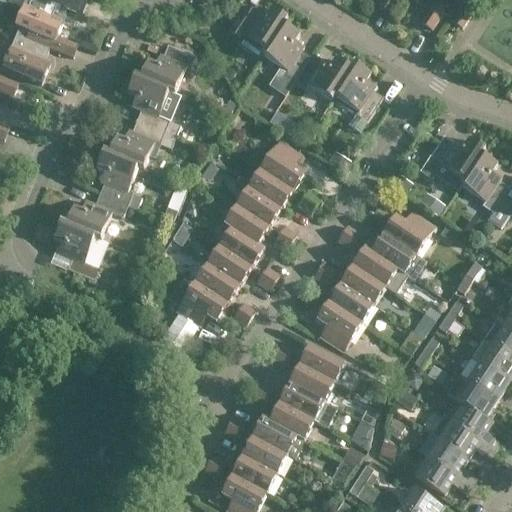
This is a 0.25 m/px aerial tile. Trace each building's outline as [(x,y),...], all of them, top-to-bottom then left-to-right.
[(87,3),(79,0),(27,0),(16,29),(29,35),(29,33),(55,44),(57,38),(63,24),(61,23),(66,10),(82,16),(87,3)] [(383,0),(379,8),(391,16),(400,0),(383,0)] [(408,0),(416,5),(418,3),(430,11),(420,25),(432,33),(443,15),(450,20),(462,2),(458,0),(408,0)] [(452,24),(462,31),(475,11),(465,4),(452,24)] [(267,53),(284,27),(288,22),(272,11),(267,18),(258,12),(257,15),(246,8),(229,34),(241,41),(238,45),(261,61),(263,57),(267,52),(267,53)] [(267,52),(263,57),(280,69),(269,86),(286,98),(312,59),(302,53),(304,50),(295,44),(300,37),(284,27),(267,53),(267,52)] [(11,51),(3,71),(42,87),(50,66),(44,64),(49,51),(73,60),(78,47),(57,38),(55,44),(29,33),(29,35),(19,31),(11,51)] [(149,64),(141,81),(141,82),(169,94),(175,96),(186,69),(191,71),(196,59),(168,47),(163,59),(160,57),(156,67),(149,64)] [(296,104),(309,86),(332,102),(336,97),(352,72),(351,72),(336,61),(331,69),(323,63),(321,65),(312,59),(286,98),(296,104)] [(352,72),(336,97),(359,112),(356,117),(367,125),(384,99),(373,93),(375,90),(366,84),(371,77),(355,66),(351,72),(352,72)] [(18,86),(0,78),(0,93),(13,99),(18,86)] [(136,78),(128,96),(136,100),(132,109),(141,113),(136,124),(175,140),(180,128),(171,124),(181,99),(175,96),(169,94),(141,82),(141,81),(136,78)] [(219,118),(214,129),(223,133),(228,122),(219,118)] [(110,156),(110,158),(138,169),(144,171),(152,152),(157,154),(160,147),(170,151),(175,140),(136,124),(132,134),(129,133),(125,143),(117,139),(110,156)] [(0,141),(4,143),(9,130),(0,126),(0,141)] [(464,183),(461,188),(462,189),(483,158),(482,158),(486,153),(469,142),(465,149),(456,143),(454,146),(444,139),(421,173),(432,181),(441,167),(464,183)] [(303,159),(280,144),(261,173),(293,194),(306,176),(296,169),(303,159)] [(142,201),(127,195),(138,169),(110,158),(110,156),(105,154),(97,172),(105,175),(101,185),(104,186),(99,197),(127,209),(137,213),(142,201)] [(482,208),(492,215),(494,216),(500,206),(511,190),(509,189),(500,183),(502,181),(493,175),(498,168),(483,158),(462,189),(485,204),(482,208)] [(249,191),(281,213),(293,194),(261,173),(249,191)] [(492,215),(487,222),(501,231),(510,218),(511,219),(511,184),(509,189),(511,190),(500,206),(494,216),(492,215)] [(237,209),(269,231),(281,213),(249,191),(237,209)] [(316,209),(321,202),(308,193),(303,201),(316,209)] [(112,215),(123,220),(127,209),(99,197),(95,207),(86,204),(82,213),(74,210),(67,227),(67,228),(95,240),(101,242),(112,215)] [(303,201),(298,209),(311,217),(316,209),(303,201)] [(237,209),(225,227),(231,232),(231,231),(257,249),(258,248),(269,231),(237,209)] [(169,210),(165,220),(175,224),(179,214),(169,210)] [(416,259),(436,230),(413,215),(406,225),(396,219),(384,237),(416,259)] [(100,272),(85,265),(95,240),(67,228),(67,227),(61,225),(54,243),(62,246),(58,255),(72,261),(67,273),(95,284),(100,272)] [(468,227),(463,234),(474,242),(479,234),(468,227)] [(355,244),(360,237),(348,229),(343,236),(355,244)] [(292,245),(297,238),(284,230),(279,237),(292,245)] [(252,271),(264,252),(258,248),(257,249),(231,231),(231,232),(220,249),(252,271)] [(343,236),(338,244),(350,252),(355,244),(343,236)] [(279,237),(274,245),(287,253),(292,245),(279,237)] [(372,255),(372,256),(397,273),(404,277),(408,280),(414,284),(427,265),(416,259),(384,237),(372,255)] [(483,242),(479,249),(487,254),(491,247),(483,242)] [(208,267),(240,289),(252,271),(220,249),(208,267)] [(365,250),(353,269),(383,289),(386,290),(396,297),(408,280),(404,277),(397,273),(372,256),(372,255),(365,250)] [(274,268),(292,273),(297,256),(278,251),(274,268)] [(331,280),(337,273),(324,264),(319,272),(331,280)] [(475,265),(466,279),(473,284),(482,270),(475,265)] [(196,286),(228,307),(240,289),(208,267),(196,286)] [(341,287),(374,308),(386,290),(353,269),(341,287)] [(275,286),(280,278),(267,270),(262,277),(275,286)] [(319,272),(314,280),(326,288),(331,280),(319,272)] [(257,285),(270,293),(275,286),(262,277),(257,285)] [(466,279),(457,292),(464,297),(473,284),(466,279)] [(206,319),(216,325),(228,307),(196,286),(192,291),(181,284),(169,302),(180,309),(177,314),(200,329),(206,319)] [(329,305),(362,327),(374,308),(341,287),(329,305)] [(307,304),(298,319),(311,327),(320,313),(307,304)] [(455,304),(448,316),(454,320),(462,309),(455,304)] [(343,355),(362,327),(329,305),(317,323),(327,330),(320,340),(343,355)] [(251,322),(256,314),(243,306),(238,314),(251,322)] [(238,314),(233,321),(246,329),(251,322),(238,314)] [(445,335),(454,320),(448,316),(438,331),(445,335)] [(511,333),(505,329),(497,323),(486,341),(511,359),(511,333)] [(424,352),(430,356),(438,344),(432,340),(424,352)] [(511,359),(486,341),(474,359),(482,364),(510,384),(511,381),(511,359)] [(289,362),(294,354),(280,347),(276,355),(289,362)] [(310,347),(300,367),(334,386),(345,366),(310,347)] [(430,356),(424,352),(415,365),(421,369),(430,356)] [(276,355),(272,363),(285,370),(289,362),(276,355)] [(498,403),(510,384),(482,364),(469,383),(498,403)] [(334,386),(300,367),(290,386),(325,404),(334,386)] [(412,375),(405,386),(412,390),(418,389),(422,382),(412,375)] [(461,377),(448,397),(463,407),(464,406),(487,420),(498,403),(469,383),(461,377)] [(269,401),(273,392),(260,385),(255,394),(269,401)] [(337,411),(325,404),(290,386),(280,405),(314,424),(327,430),(337,411)] [(404,392),(398,402),(413,412),(419,402),(404,392)] [(255,394),(251,401),(265,408),(269,401),(255,394)] [(304,443),(314,424),(280,405),(270,424),(270,425),(304,443)] [(487,420),(464,406),(463,407),(452,424),(496,453),(501,446),(486,436),(493,425),(486,420),(487,420)] [(242,434),(246,426),(233,419),(229,427),(242,434)] [(444,419),(433,437),(440,442),(469,461),(476,452),(490,461),(496,453),(452,424),(444,419)] [(263,420),(253,440),(287,458),(294,462),(304,443),(270,425),(270,424),(263,420)] [(229,427),(225,435),(238,442),(242,434),(229,427)] [(242,459),(277,477),(287,458),(253,440),(242,459)] [(462,472),(469,461),(440,442),(428,460),(472,490),(477,482),(462,472)] [(384,446),(380,457),(392,461),(395,449),(384,446)] [(350,451),(343,464),(357,471),(363,458),(350,451)] [(226,465),(213,458),(209,466),(222,473),(226,465)] [(232,478),(267,496),(277,477),(242,459),(232,478)] [(466,498),(472,490),(428,460),(415,479),(444,499),(452,488),(466,498)] [(204,474),(218,481),(222,473),(209,466),(204,474)] [(367,468),(358,481),(365,486),(374,473),(367,468)] [(258,511),(267,496),(232,478),(222,498),(232,503),(227,511),(258,511)] [(358,481),(349,494),(356,499),(365,486),(358,481)] [(405,511),(444,511),(415,492),(403,511),(405,511)]
